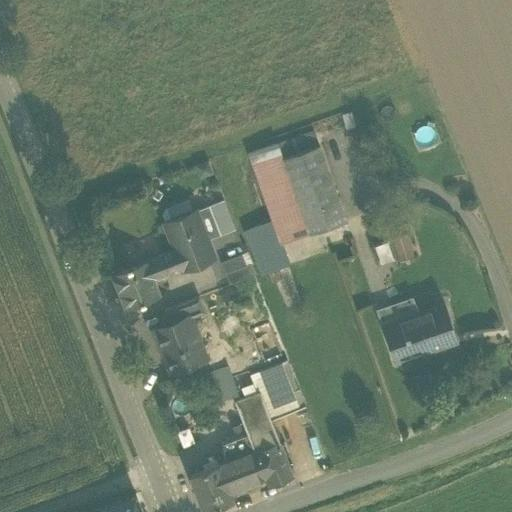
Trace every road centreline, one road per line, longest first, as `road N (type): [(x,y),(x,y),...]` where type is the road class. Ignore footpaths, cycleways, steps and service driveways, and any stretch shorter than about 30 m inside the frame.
road 1 (residential): [(154,473),(0,83)]
road 2 (tertiary): [(511,415),(265,511)]
